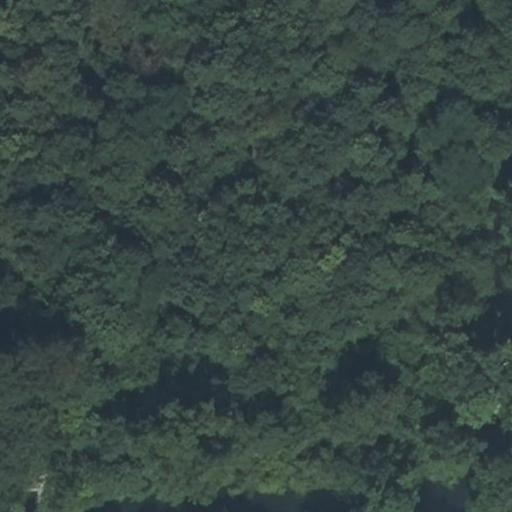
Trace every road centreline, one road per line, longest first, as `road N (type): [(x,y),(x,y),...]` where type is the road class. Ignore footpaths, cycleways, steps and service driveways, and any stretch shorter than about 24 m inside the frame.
road 1 (track): [(474,0),(398,189),(397,310),(361,369),(322,388),(279,388),(104,274),(38,279),(0,294)]
road 2 (track): [(155,308),(57,423),(43,511)]
